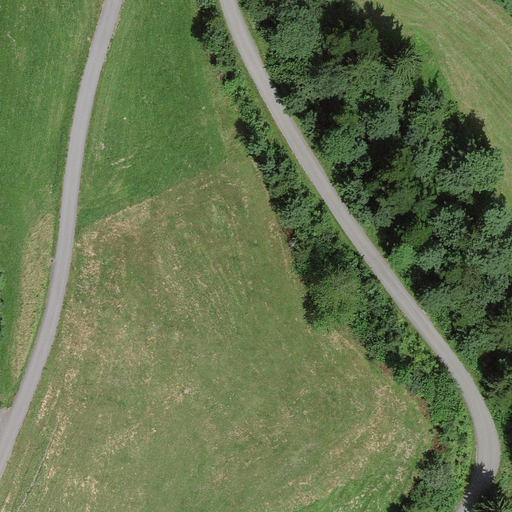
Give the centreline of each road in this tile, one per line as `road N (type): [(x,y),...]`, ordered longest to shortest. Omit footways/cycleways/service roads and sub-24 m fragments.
road 1 (track): [(467,511),(488,449),(473,397),(298,146),(228,0)]
road 2 (track): [(114,0),(86,99),(52,318),(0,460)]
